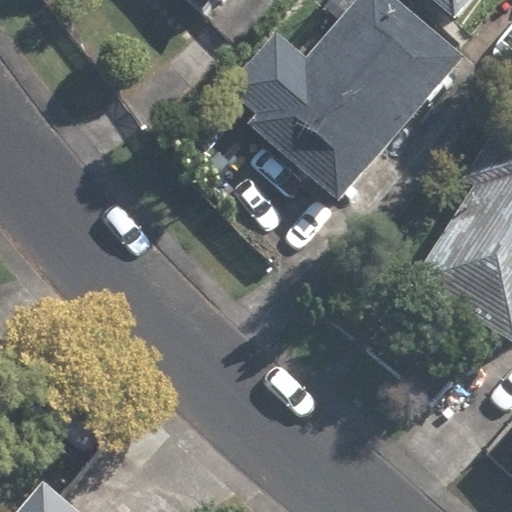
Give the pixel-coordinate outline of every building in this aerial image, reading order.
[(226,0),(240,12),(249,0),(226,0)] [(262,132),(355,213),(481,69),(402,0),(376,0),(320,65),(289,39),(240,96),(270,122),(262,132)] [(511,0),(510,0),(469,51),(507,83),(511,77),(511,0)] [(429,289),(511,341),(511,126),(475,184),(490,193),(429,289)] [(78,511),(59,495),(44,511),(78,511)]
